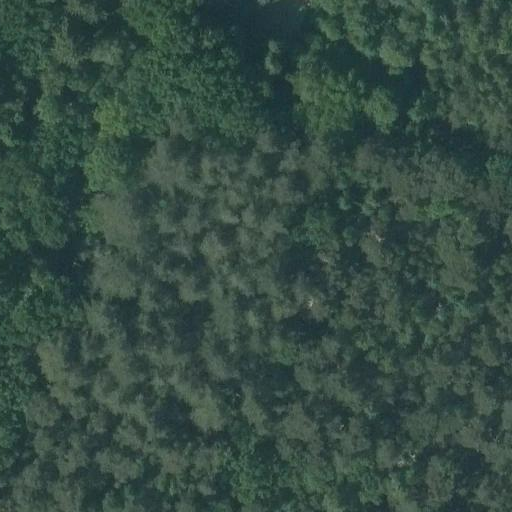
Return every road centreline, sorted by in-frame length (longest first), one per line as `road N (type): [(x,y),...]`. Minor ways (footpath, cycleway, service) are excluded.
road 1 (unknown): [(511,504),(0,336)]
road 2 (track): [(118,4),(511,158)]
road 3 (track): [(120,0),(0,336)]
